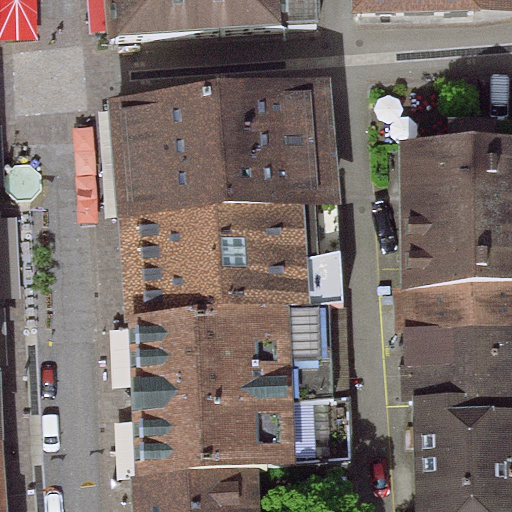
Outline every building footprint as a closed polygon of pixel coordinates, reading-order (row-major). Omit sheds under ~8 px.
[(318,0),(106,0),(113,55),(319,38),(318,0)] [(511,0),(351,0),(353,28),(491,23),(511,22),(511,0)] [(115,107),(118,221),(315,215),(339,214),(333,92),(115,107)] [(511,139),(400,141),(402,327),(511,325),(511,139)] [(315,215),(118,221),(120,275),(121,329),(323,317),(319,266),(315,215)] [(121,329),(127,483),(267,478),(348,475),(345,316),(323,317),(121,329)] [(511,325),(402,327),(405,358),(406,392),(406,415),(511,412),(511,325)] [(511,511),(511,412),(406,415),(409,469),(409,511),(511,511)] [(8,511),(8,497),(4,451),(0,451),(0,511),(8,511)] [(127,483),(127,511),(268,511),(267,478),(127,483)]
